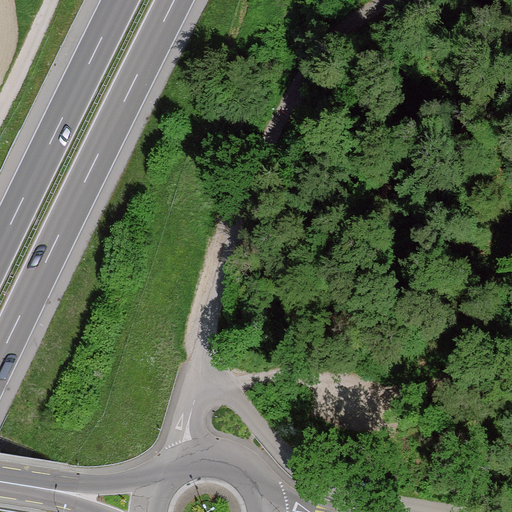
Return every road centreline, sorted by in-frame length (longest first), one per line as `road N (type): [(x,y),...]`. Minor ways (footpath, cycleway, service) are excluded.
road 1 (track): [(197,388),(212,304),(287,104),(319,54),(389,0)]
road 2 (motorway): [(0,357),(174,0)]
road 3 (motorway): [(120,0),(0,246)]
road 4 (track): [(231,389),(280,376),(426,388),(470,372)]
road 5 (secondary): [(267,511),(240,466),(206,457),(170,471),(149,506)]
road 6 (secondary): [(0,481),(149,506)]
road 7 (track): [(0,109),(51,0)]
